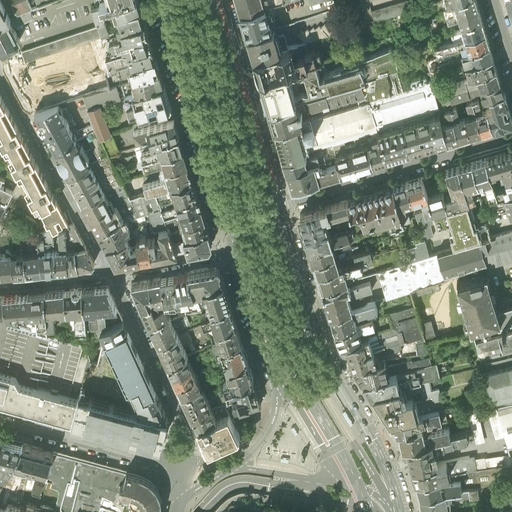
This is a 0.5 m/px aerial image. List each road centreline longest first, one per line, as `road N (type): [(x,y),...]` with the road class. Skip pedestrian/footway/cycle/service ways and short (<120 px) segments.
road 1 (primary): [(397,511),(383,465),(310,321),(272,208)]
road 2 (primary): [(166,0),(243,249)]
road 3 (primary): [(243,249),(274,351),(348,474)]
road 4 (residential): [(511,135),(272,208)]
road 5 (residential): [(113,275),(0,67)]
road 6 (primary): [(272,208),(211,0)]
road 7 (residential): [(186,465),(184,427),(113,275)]
road 8 (unclassified): [(186,465),(14,420)]
road 9 (unclassified): [(348,474),(317,479),(186,465)]
road 10 (residential): [(113,275),(243,249)]
